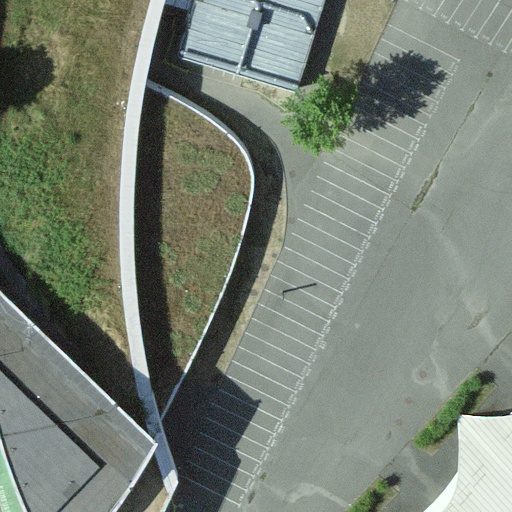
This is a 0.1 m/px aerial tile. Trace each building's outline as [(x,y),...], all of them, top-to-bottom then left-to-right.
[(0,0),(0,288),(158,437),(179,395),(202,351),(223,307),(237,275),(251,236),(263,188),(263,176),(263,165),(260,156),(252,143),(237,127),(220,115),(186,94),(156,82),(166,60),(172,32),(182,0),(0,0)] [(313,78),(334,0),(205,0),(193,45),(313,78)] [(0,288),(0,430),(14,478),(30,511),(106,511),(158,437),(0,288)] [(511,408),(472,413),(463,422),(462,478),(451,503),(430,511),(459,511),(478,493),(511,456),(511,408)] [(511,511),(511,456),(478,493),(459,511),(511,511)]
